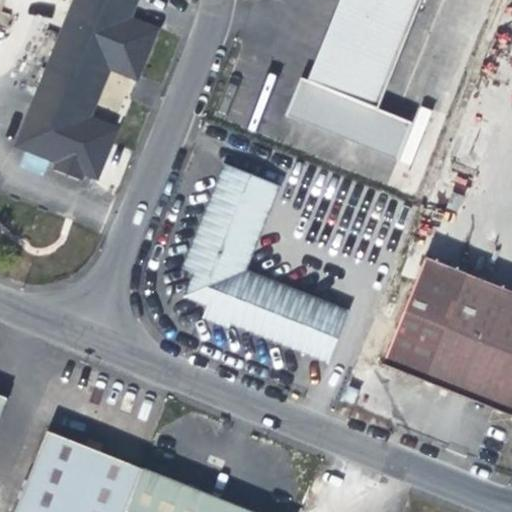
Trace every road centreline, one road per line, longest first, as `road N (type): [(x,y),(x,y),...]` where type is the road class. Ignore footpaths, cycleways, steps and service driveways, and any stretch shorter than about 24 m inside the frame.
road 1 (residential): [(77,330),(511,504)]
road 2 (residential): [(77,330),(206,0)]
